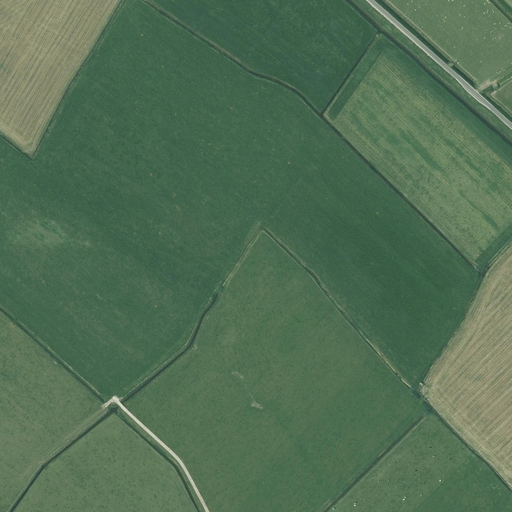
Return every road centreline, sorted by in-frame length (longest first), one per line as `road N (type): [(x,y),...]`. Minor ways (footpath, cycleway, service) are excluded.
road 1 (tertiary): [(511,128),(368,0)]
road 2 (track): [(206,511),(178,460),(113,398),(105,406)]
